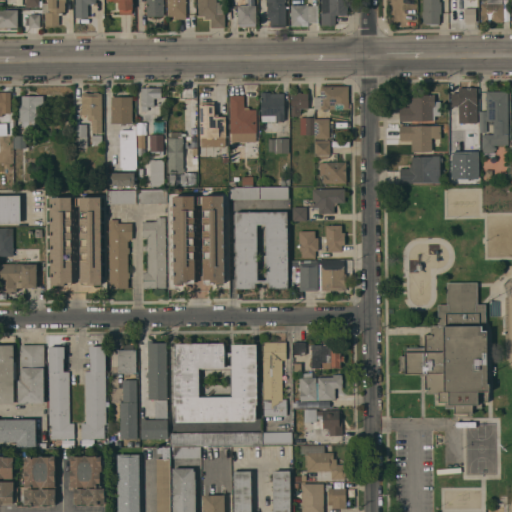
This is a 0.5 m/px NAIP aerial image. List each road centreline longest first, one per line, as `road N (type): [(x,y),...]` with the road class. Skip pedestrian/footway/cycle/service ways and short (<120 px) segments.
road 1 (residential): [(366,0),(374,511)]
road 2 (residential): [(371,316),(0,319)]
road 3 (secondary): [(366,58),(0,61)]
road 4 (secondary): [(511,56),(366,58)]
